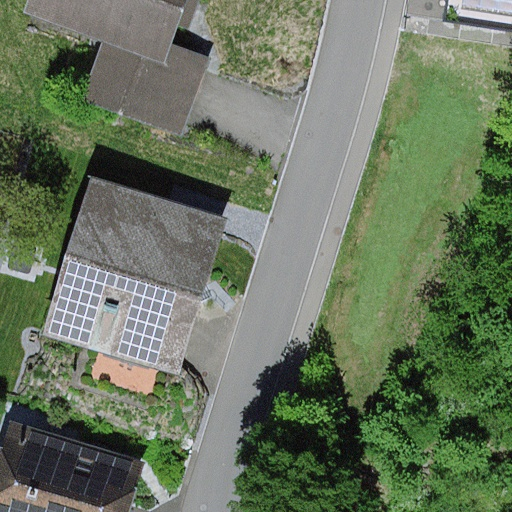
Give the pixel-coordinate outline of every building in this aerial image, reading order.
[(34,0),(29,13),(105,41),(84,100),(183,136),(212,59),(174,46),(180,28),(191,33),(203,0),(34,0)] [(511,0),(459,0),(459,5),(511,12),(511,0)] [(231,220),(93,178),(44,337),(182,379),(231,220)] [(88,435),(93,419),(64,410),(59,426),(88,435)] [(0,461),(0,511),(131,511),(146,464),(12,423),(0,461)]
